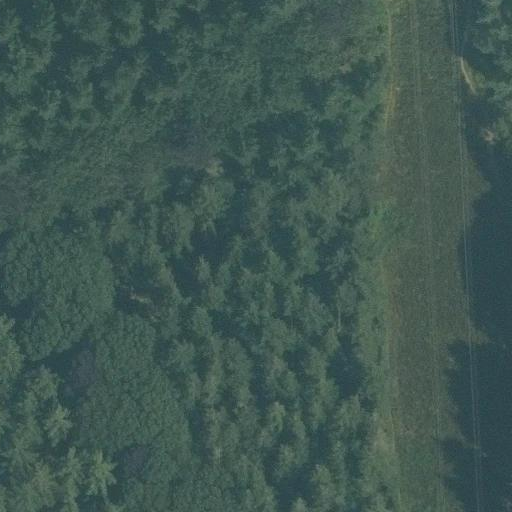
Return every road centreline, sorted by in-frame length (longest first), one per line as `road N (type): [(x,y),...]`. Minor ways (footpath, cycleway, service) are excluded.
road 1 (track): [(0,190),(355,0)]
road 2 (track): [(177,511),(0,223)]
